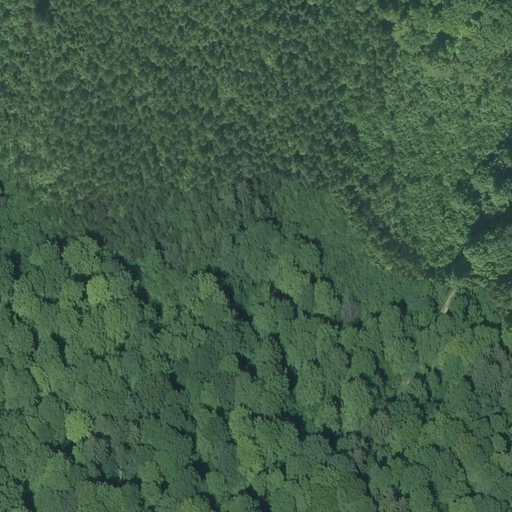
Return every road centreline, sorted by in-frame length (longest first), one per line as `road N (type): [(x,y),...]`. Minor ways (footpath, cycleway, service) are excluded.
road 1 (track): [(0,489),(66,468),(131,418),(230,399),(333,366),(412,273),(511,230)]
road 2 (track): [(511,248),(456,297),(383,410),(226,511)]
